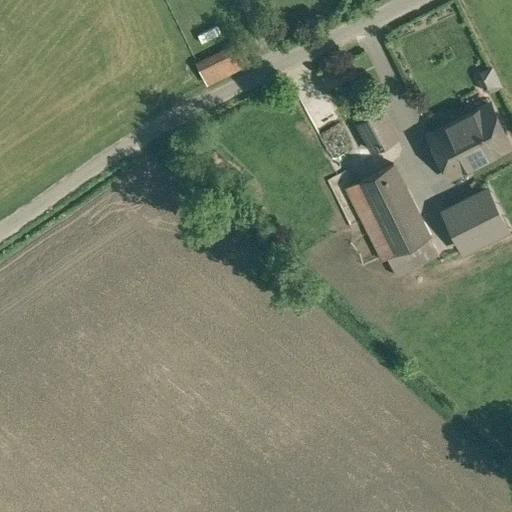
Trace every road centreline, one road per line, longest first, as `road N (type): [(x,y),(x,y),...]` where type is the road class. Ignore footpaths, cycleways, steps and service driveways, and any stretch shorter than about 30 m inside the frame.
road 1 (unclassified): [(0,230),(127,137),(410,0)]
road 2 (unknown): [(349,29),(421,205)]
